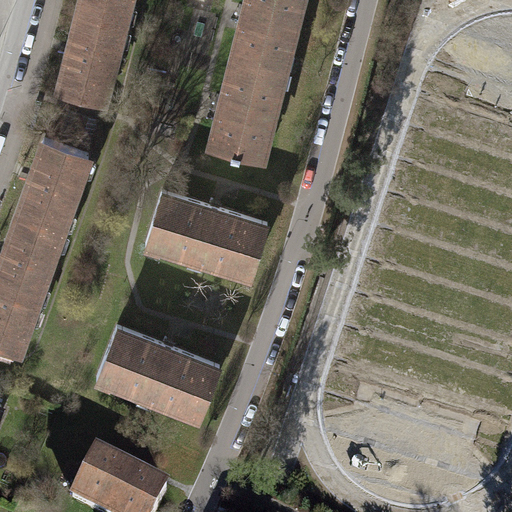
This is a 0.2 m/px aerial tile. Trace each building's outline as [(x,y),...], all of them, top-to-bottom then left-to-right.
[(124,0),(75,0),(64,44),(53,88),(99,100),(124,0)] [(241,0),(228,53),(281,67),(298,0),(241,0)] [(281,67),(228,53),(204,143),(258,157),(281,67)] [(85,151),(42,136),(27,177),(6,235),(0,251),(0,343),(14,348),(85,151)] [(262,218),(157,188),(141,241),(247,272),(262,218)] [(164,344),(111,323),(91,374),(196,415),(216,364),(164,344)] [(91,454),(69,497),(100,511),(151,511),(162,489),(127,472),(91,454)]
